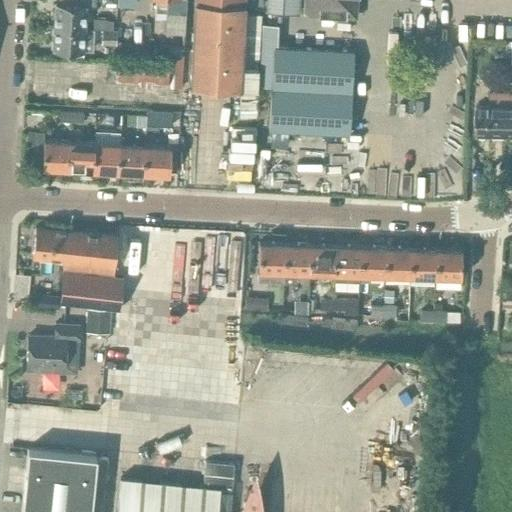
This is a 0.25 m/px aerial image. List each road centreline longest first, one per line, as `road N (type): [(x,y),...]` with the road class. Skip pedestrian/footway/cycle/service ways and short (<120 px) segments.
road 1 (residential): [(0,198),(427,220),(483,216)]
road 2 (residential): [(0,198),(13,0)]
